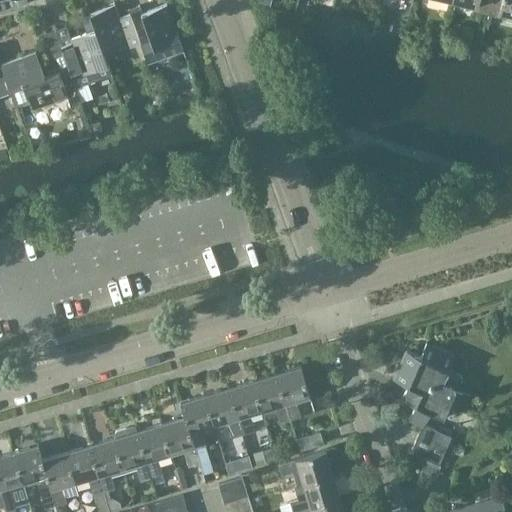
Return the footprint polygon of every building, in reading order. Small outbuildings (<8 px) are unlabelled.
[(473,11),(485,14),(488,0),(450,0),(474,6),(473,11)] [(511,15),(511,0),(488,0),(485,14),(503,18),(504,13),(511,15)] [(113,3),(88,12),(94,29),(103,55),(104,55),(127,47),(133,62),(145,58),(143,53),(128,12),(118,16),(113,3)] [(138,4),(127,8),(128,12),(143,53),(153,49),(156,57),(182,47),(166,3),(141,12),(138,4)] [(43,74),(7,87),(9,92),(14,107),(28,101),(31,108),(37,106),(66,96),(69,105),(80,101),(75,86),(59,41),(54,28),(43,32),(56,70),(43,74)] [(94,29),(59,41),(75,86),(92,80),(92,70),(107,64),(104,55),(103,55),(94,29)] [(0,95),(9,92),(7,87),(43,74),(34,50),(18,55),(0,62),(0,95)] [(399,399),(461,375),(447,369),(453,355),(425,342),(419,357),(405,351),(392,379),(405,385),(399,399)] [(275,371),(288,417),(300,414),(294,396),(307,393),(299,364),(275,371)] [(277,421),(288,417),(275,371),(251,378),(259,407),(261,413),(274,409),(277,421)] [(455,388),(461,375),(399,399),(409,403),(411,408),(406,419),(421,425),(408,453),(425,460),(423,464),(435,469),(437,465),(437,464),(443,467),(447,459),(440,456),(451,432),(437,426),(435,430),(426,426),(424,421),(429,411),(442,417),(448,403),(461,409),(468,394),(455,388)] [(227,385),(241,432),(251,429),(246,411),(259,407),(251,378),(227,385)] [(230,435),(241,432),(227,385),(203,393),(211,421),(213,427),(227,423),(230,435)] [(179,400),(193,446),(203,443),(198,425),(211,421),(203,393),(179,400)] [(182,415),(159,422),(167,451),(180,447),(185,464),(197,460),(193,446),(179,400),(178,400),(182,415)] [(134,429),(148,475),(159,472),(154,455),(167,451),(159,422),(134,429)] [(114,435),(110,436),(121,472),(134,468),(137,479),(148,475),(134,429),(127,431),(126,427),(124,426),(114,429),(113,431),(114,435)] [(294,438),(298,451),(298,452),(324,445),(319,431),(294,438)] [(110,436),(87,443),(101,490),(112,487),(108,476),(121,472),(110,436)] [(43,506),(53,503),(34,442),(11,449),(22,485),(35,481),(43,506)] [(59,484),(73,479),(65,450),(40,458),(35,442),(34,442),(53,503),(53,504),(64,501),(59,484)] [(65,450),(73,479),(85,476),(90,493),(101,490),(87,443),(65,450)] [(248,447),(251,461),(270,456),(266,443),(248,447)] [(295,482),(301,480),(330,471),(322,447),(276,462),(279,473),(291,469),(295,482)] [(8,489),(22,485),(11,449),(0,452),(0,500),(1,504),(3,511),(10,511),(13,505),(8,489)] [(287,499),(291,510),(337,495),(330,471),(301,480),(305,493),(287,499)] [(217,487),(221,500),(245,492),(241,480),(217,487)] [(245,492),(221,500),(224,510),(248,503),(245,492)] [(342,511),(337,495),(291,510),(291,511),(342,511)] [(495,511),(503,508),(499,495),(444,511),(495,511)] [(158,505),(160,511),(177,511),(186,510),(182,498),(158,505)] [(129,511),(150,511),(148,500),(128,505),(129,511)] [(224,510),(224,511),(250,511),(248,503),(224,510)]
